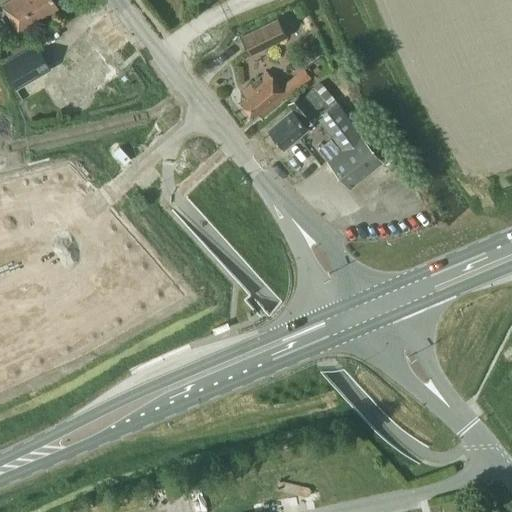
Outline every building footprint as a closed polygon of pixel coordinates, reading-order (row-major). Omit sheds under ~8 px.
[(16,0),(2,8),(20,40),(42,28),(39,23),(60,11),(53,0),(16,0)] [(306,4),(295,8),(299,16),(309,12),(306,4)] [(287,37),(278,18),(241,36),(250,55),(287,37)] [(2,64),(16,87),(50,67),(36,44),(2,64)] [(90,50),(48,75),(66,104),(108,78),(90,50)] [(262,118),(311,78),(303,68),(280,87),(268,71),(242,93),(246,98),(240,104),(252,118),(258,113),(262,118)] [(314,88),(302,98),(298,94),(287,104),(292,110),(267,130),(283,149),(308,128),(306,126),(317,117),(328,130),(331,128),(344,148),(327,161),(349,189),(391,155),(363,120),(355,127),(347,116),(336,102),(321,82),(314,88)] [(0,231),(78,211),(66,164),(0,181),(0,231)] [(109,254),(149,298),(167,282),(127,238),(109,254)]
